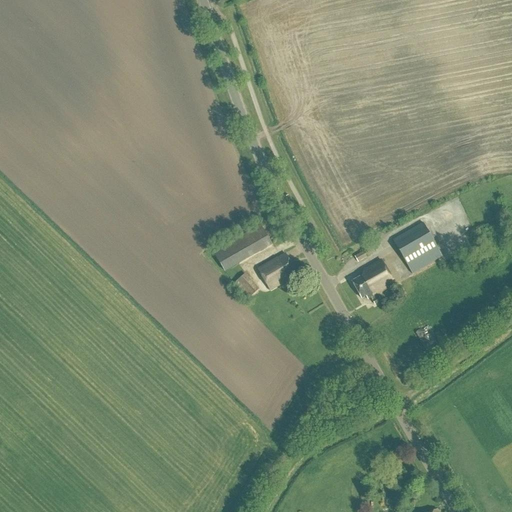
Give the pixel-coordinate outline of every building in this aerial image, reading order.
[(412,275),(443,258),(424,224),(393,241),(412,275)] [(245,275),(244,277),(240,280),(231,270),(272,246),(261,226),(213,254),(222,271),(220,273),(247,302),(259,291),(245,275)] [(354,257),(358,263),(367,258),(363,252),(354,257)] [(286,253),(259,269),(271,290),(290,279),(291,280),(299,275),(286,253)] [(364,278),(354,284),(363,301),(368,299),(369,301),(373,299),(377,306),(383,302),(382,301),(384,300),(380,294),(396,285),(382,262),(364,273),(364,278)]
